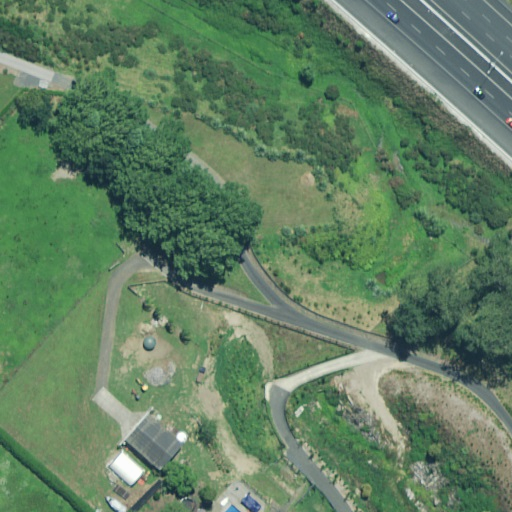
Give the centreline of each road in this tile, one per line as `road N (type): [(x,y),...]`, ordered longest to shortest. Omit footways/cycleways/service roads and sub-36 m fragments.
road 1 (residential): [(511,429),(495,394),(166,270)]
road 2 (unknown): [(322,328),(288,363),(269,406),(275,442),(336,511)]
road 3 (motorway): [(511,114),(383,0)]
